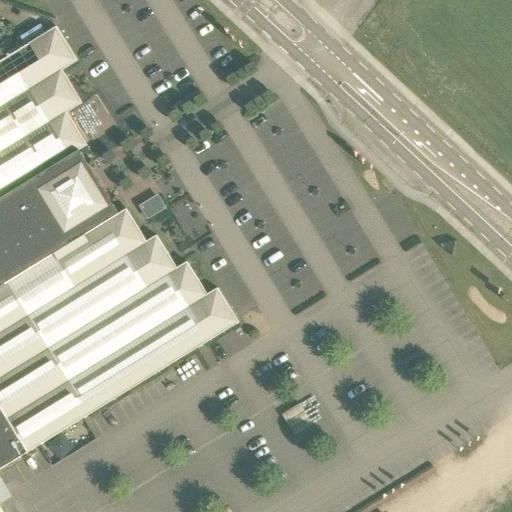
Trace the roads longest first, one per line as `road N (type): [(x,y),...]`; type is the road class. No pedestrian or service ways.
road 1 (secondary): [(235,0),(511,257)]
road 2 (secondary): [(511,215),(282,0)]
